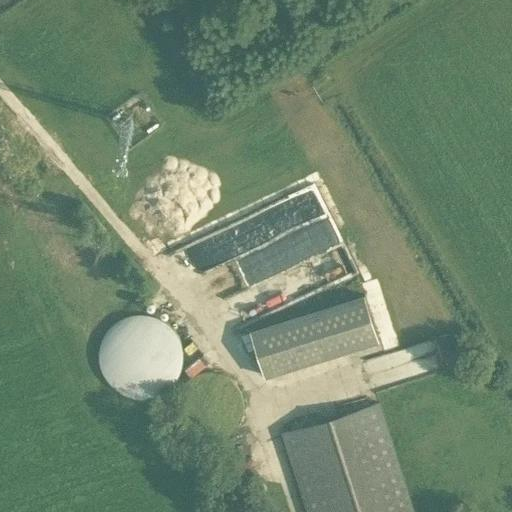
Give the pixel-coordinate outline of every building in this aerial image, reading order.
[(140,91),(107,115),(129,145),(162,121),(140,91)] [(319,222),(253,251),(264,277),(331,249),(319,222)] [(265,377),(379,340),(364,293),(250,329),(265,377)] [(175,329),(157,313),(134,309),(113,320),(95,347),(101,371),(120,392),(150,394),(168,388),(181,364),(179,343),(175,329)] [(453,333),(363,357),(371,386),(460,363),(453,333)] [(208,440),(211,440),(214,440),(217,439),(220,438),(222,437),(225,436),(228,434),(230,432),(232,430),(234,428),(236,426),(238,423),(239,421),(240,418),(241,415),(242,412),(242,409),(242,406),(242,403),(242,400),(241,398),(241,395),(239,392),(238,389),(237,387),(235,385),(233,382),(231,380),(228,379),(226,377),(223,376),(221,374),(218,373),(215,373),(212,372),(209,372),(206,372),(203,373),(200,373),(198,374),(195,375),(192,376),(190,378),(187,380),(185,382),(183,384),(181,386),(180,388),(178,391),(177,394),(176,396),(175,399),(175,402),(175,405),(175,408),(175,411),(175,414),(176,417),(177,419),(179,422),(180,425),(182,427),(184,429),(186,432),(188,433),(191,435),(193,437),(196,438),(199,439),(202,439),(205,440),(208,440)] [(283,432),(308,511),(412,511),(378,402),(283,432)]
